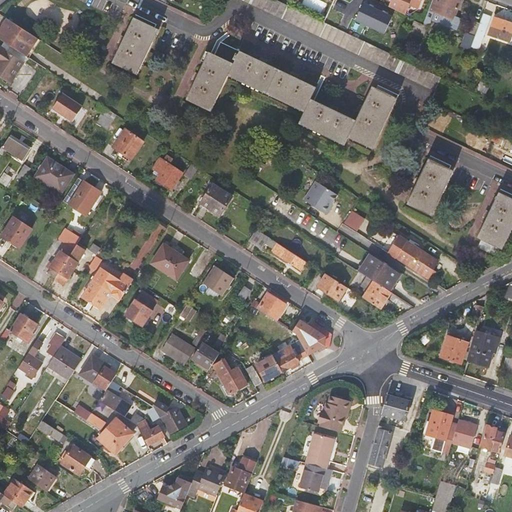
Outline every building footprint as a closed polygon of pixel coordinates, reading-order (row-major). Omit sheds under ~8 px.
[(244,0),(436,89),(441,77),(296,10),(289,6),(275,0),(244,0)] [(291,0),(289,6),(296,10),(300,0),(291,0)] [(392,0),(390,8),(407,16),(410,6),(420,10),(423,0),(392,0)] [(460,0),(434,0),(425,25),(424,25),(416,21),(412,29),(425,35),(430,27),(435,12),(454,19),(460,0)] [(491,17),(483,14),(480,25),(476,36),(472,47),(480,50),(491,17)] [(453,28),(455,22),(437,16),(435,23),(453,28)] [(4,18),(0,23),(0,40),(23,55),(35,38),(4,18)] [(134,18),(113,62),(136,74),(158,29),(134,18)] [(511,24),(494,18),(489,36),(511,43),(511,39),(511,24)] [(470,34),(476,36),(480,25),(473,23),(470,34)] [(227,76),(239,51),(220,42),(214,54),(208,52),(185,99),(210,112),(227,76)] [(0,47),(0,76),(8,82),(21,62),(0,47)] [(304,112),(310,99),(316,87),(239,51),(227,76),(304,112)] [(355,120),(347,138),(372,150),(396,98),(372,86),(355,120)] [(60,93),(50,108),(70,121),(80,106),(60,93)] [(355,120),(310,99),(304,112),(298,124),(343,146),(347,138),(355,120)] [(100,111),(103,106),(96,102),(93,107),(100,111)] [(105,128),(114,113),(103,106),(100,111),(93,121),(105,128)] [(124,130),(112,148),(130,161),(143,142),(124,130)] [(9,137),(3,146),(2,147),(0,149),(0,153),(3,155),(7,150),(23,160),(29,150),(9,137)] [(158,172),(156,175),(154,178),(169,188),(180,172),(167,163),(171,157),(165,154),(162,160),(157,157),(151,167),(152,167),(158,172)] [(48,158),(36,176),(61,193),(73,175),(48,158)] [(428,160),(407,205),(432,216),(453,171),(428,160)] [(188,176),(195,165),(190,162),(183,173),(188,176)] [(24,164),(15,177),(22,181),(30,168),(24,164)] [(8,165),(4,172),(8,175),(12,168),(8,165)] [(8,175),(4,172),(0,177),(0,181),(5,185),(11,177),(8,175)] [(104,195),(77,178),(63,200),(87,215),(91,208),(95,210),(104,195)] [(315,181),(309,190),(331,204),(332,203),(337,195),(315,181)] [(212,183),(206,192),(200,202),(219,215),(231,196),(212,183)] [(309,190),(303,200),(326,214),(331,207),(330,206),(331,204),(309,190)] [(511,199),(499,193),(477,238),(484,241),(481,248),(496,255),(499,248),(503,250),(511,230),(511,199)] [(344,224),(357,232),(365,220),(352,211),(344,224)] [(13,218),(1,237),(19,249),(31,230),(13,218)] [(47,272),(55,278),(76,245),(81,237),(66,227),(58,239),(66,243),(47,272)] [(262,248),(269,237),(256,229),(249,240),(262,248)] [(422,251),(393,233),(388,241),(382,249),(411,268),(422,251)] [(165,241),(163,245),(181,256),(184,251),(165,241)] [(301,269),(306,261),(278,243),(273,252),(301,269)] [(55,278),(65,284),(67,281),(70,282),(73,276),(71,275),(86,252),(76,245),(55,278)] [(181,256),(163,245),(153,263),(178,277),(188,260),(181,256)] [(85,261),(90,265),(95,256),(98,253),(92,250),(85,261)] [(427,277),(432,269),(437,261),(422,251),(411,268),(427,277)] [(389,290),(401,272),(370,253),(359,270),(374,280),(389,290)] [(101,260),(95,256),(90,265),(89,266),(95,270),(101,260)] [(488,268),(474,259),(469,268),(478,274),(488,268)] [(215,266),(204,283),(222,295),(233,278),(215,266)] [(111,294),(120,300),(133,281),(123,275),(119,281),(100,270),(82,298),(100,310),(111,294)] [(338,300),(346,287),(325,274),(318,286),(338,300)] [(380,309),(391,291),(389,290),(374,280),(363,298),(380,309)] [(244,287),(237,299),(244,304),(252,292),(244,287)] [(268,293),(257,309),(276,321),(286,305),(268,293)] [(135,300),(125,315),(142,326),(152,311),(135,300)] [(184,304),(177,315),(182,318),(189,307),(184,304)] [(474,317),(480,318),(484,306),(477,304),(474,317)] [(21,313),(10,331),(29,342),(33,334),(31,333),(37,324),(21,313)] [(301,320),(293,332),(296,334),(300,341),(307,354),(323,346),(326,335),(301,320)] [(194,345),(197,347),(208,331),(201,327),(198,333),(200,335),(194,345)] [(64,338),(55,332),(47,344),(49,345),(45,351),(53,356),(64,338)] [(476,332),(473,342),(468,361),(488,367),(494,348),(497,349),(500,339),(476,332)] [(194,348),(171,334),(162,349),(184,364),(194,348)] [(447,336),(439,357),(460,365),(468,343),(447,336)] [(42,343),(36,339),(18,367),(33,376),(42,362),(34,357),(42,343)] [(300,341),(273,356),(282,372),(309,357),(307,354),(300,341)] [(193,359),(209,371),(220,355),(203,343),(193,359)] [(502,371),(511,373),(511,347),(508,347),(502,371)] [(48,366),(68,380),(80,361),(60,348),(48,366)] [(99,386),(106,390),(112,381),(116,375),(105,367),(107,364),(92,355),(80,374),(94,383),(92,385),(97,388),(99,386)] [(282,372),(273,356),(257,365),(266,381),(282,372)] [(224,361),(213,367),(229,395),(247,385),(238,368),(231,372),(224,361)] [(254,366),(247,370),(250,376),(257,372),(254,366)] [(263,383),(257,372),(250,376),(255,387),(263,383)] [(10,380),(6,386),(8,387),(13,390),(17,384),(10,380)] [(119,386),(112,381),(106,390),(115,396),(118,392),(116,390),(119,386)] [(8,387),(3,395),(10,400),(15,392),(13,390),(8,387)] [(115,396),(106,390),(99,401),(125,417),(128,411),(130,407),(115,396)] [(139,391),(135,397),(148,405),(152,399),(139,391)] [(410,402),(387,395),(382,414),(405,421),(410,402)] [(163,419),(171,433),(185,425),(180,413),(158,398),(152,408),(153,409),(156,414),(157,416),(160,421),(163,419)] [(325,414),(322,426),(322,428),(341,434),(345,420),(348,421),(350,412),(348,411),(350,402),(332,398),(330,406),(327,406),(325,414)] [(78,406),(74,413),(78,416),(82,409),(78,406)] [(150,420),(157,416),(156,414),(153,409),(152,408),(145,411),(150,420)] [(91,414),(82,409),(78,416),(86,421),(90,415),(91,414)] [(451,422),(453,416),(434,409),(431,421),(427,420),(424,433),(428,449),(449,455),(453,443),(458,424),(451,422)] [(0,427),(6,431),(11,423),(4,419),(6,416),(0,412),(0,427)] [(106,425),(90,415),(86,421),(102,431),(106,425)] [(144,421),(135,415),(131,421),(137,425),(144,421)] [(115,418),(98,437),(115,453),(133,433),(115,418)] [(144,421),(137,425),(147,445),(164,437),(164,436),(160,427),(151,431),(150,428),(146,420),(144,421)] [(460,445),(470,448),(472,449),(478,426),(459,420),(458,424),(453,443),(460,445)] [(48,436),(53,428),(42,421),(37,428),(48,436)] [(480,447),(500,453),(505,434),(496,431),(496,429),(486,426),(480,447)] [(391,433),(378,428),(368,464),(382,467),(391,433)] [(20,430),(16,438),(27,445),(31,438),(20,430)] [(312,435),(304,465),(326,471),(334,441),(312,435)] [(74,446),(66,457),(64,456),(62,459),(64,461),(62,464),(79,475),(85,467),(83,465),(89,457),(74,446)] [(253,474),(258,460),(243,454),(240,465),(234,463),(225,485),(243,492),(251,474),(253,474)] [(92,459),(89,457),(83,465),(85,467),(86,467),(92,459)] [(50,491),(64,470),(46,458),(32,479),(50,491)] [(484,470),(494,474),(496,468),(497,461),(487,458),(484,470)] [(502,470),(496,468),(494,474),(493,475),(500,477),(502,470)] [(197,489),(217,497),(224,477),(205,469),(203,475),(196,472),(192,483),(187,496),(193,498),(197,489)] [(322,483),(325,484),(329,485),(330,479),(302,471),(297,489),(319,495),(320,489),(322,483)] [(18,478),(9,493),(23,503),(26,505),(36,490),(18,478)] [(159,498),(182,508),(187,496),(192,483),(179,478),(174,490),(163,487),(159,498)] [(449,511),(457,485),(442,480),(434,511),(438,511),(449,511)] [(0,487),(0,499),(2,500),(17,511),(23,503),(9,493),(0,487)] [(258,511),(263,501),(245,494),(237,511),(258,511)] [(321,511),(322,509),(297,502),(293,511),(321,511)]
